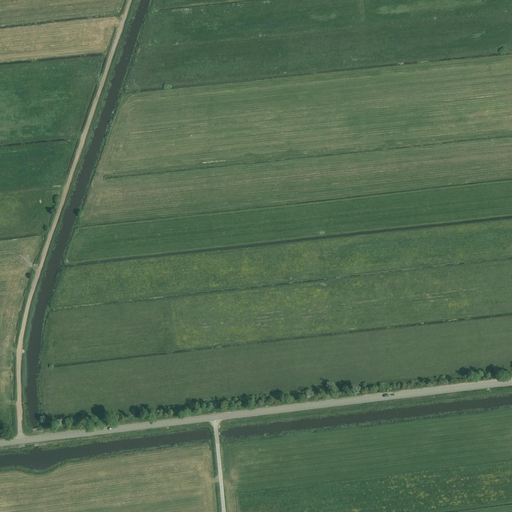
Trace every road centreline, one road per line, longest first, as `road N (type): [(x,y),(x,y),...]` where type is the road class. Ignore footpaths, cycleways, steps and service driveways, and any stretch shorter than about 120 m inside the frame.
road 1 (track): [(21,440),(18,368),(29,296),(130,0)]
road 2 (tertiary): [(214,417),(511,382)]
road 3 (tertiary): [(0,443),(214,417)]
